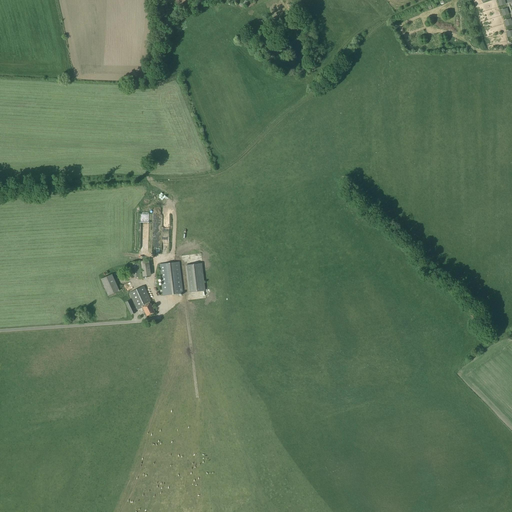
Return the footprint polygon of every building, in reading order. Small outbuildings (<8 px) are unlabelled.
[(129,263),(131,272),(131,278),(141,277),(139,262),(129,263)] [(159,265),(163,296),(183,293),(179,262),(159,265)] [(186,266),(189,293),(205,291),(202,264),(186,266)] [(101,280),(108,296),(119,291),(112,275),(101,280)] [(150,283),(147,284),(152,300),(155,298),(150,283)] [(129,294),(136,308),(148,302),(141,288),(129,294)] [(130,300),(125,302),(129,310),(134,308),(130,300)] [(143,308),(147,316),(154,312),(151,304),(143,308)] [(66,313),(68,323),(80,322),(79,311),(66,313)]
